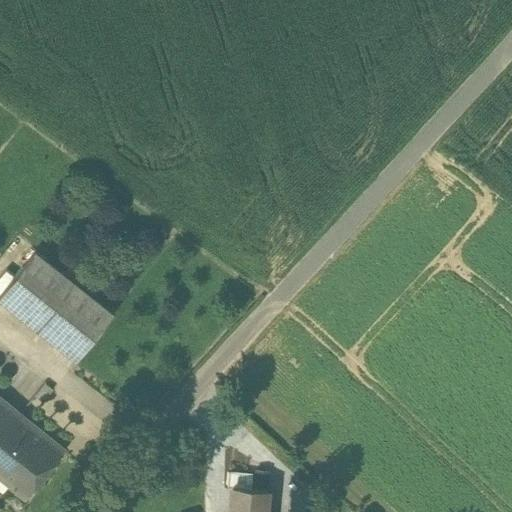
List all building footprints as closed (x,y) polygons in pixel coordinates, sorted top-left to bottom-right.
[(114,312),(35,249),(0,293),(0,298),(76,359),(114,312)] [(0,288),(13,271),(5,265),(0,272),(0,288)] [(53,389),(45,383),(36,394),(44,400),(53,389)] [(0,450),(26,418),(0,396),(0,450)] [(0,450),(0,474),(26,495),(64,449),(26,418),(0,450)] [(253,473),(230,471),(229,484),(232,484),(229,511),(266,511),(269,488),(251,486),(253,473)] [(335,511),(337,495),(310,492),(308,511),(335,511)]
